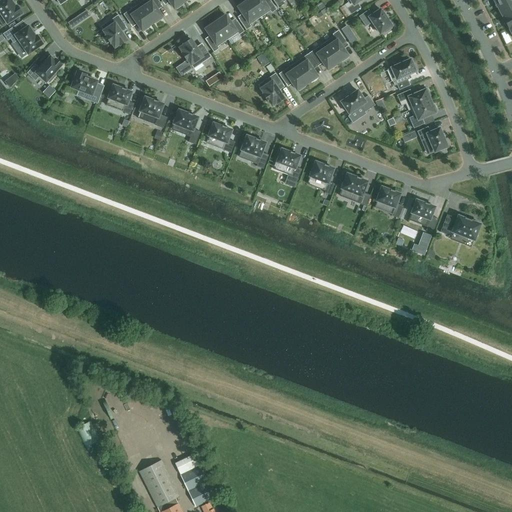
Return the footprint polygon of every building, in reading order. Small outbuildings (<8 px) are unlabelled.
[(0,0),(0,12),(0,14),(0,13),(0,22),(3,27),(22,14),(17,6),(15,7),(10,0),(0,0)] [(158,0),(144,0),(139,4),(152,24),(155,21),(156,23),(162,19),(161,17),(162,17),(156,8),(161,4),(158,0)] [(184,2),(183,0),(161,0),(163,3),(167,0),(168,0),(174,9),(175,8),(176,9),(182,5),(181,4),(184,2)] [(260,18),(248,0),(245,2),(244,1),(238,5),(239,6),(238,7),(244,16),(239,19),(246,30),(251,27),(250,25),(260,18)] [(248,0),(260,18),(270,11),(272,13),(277,9),(270,0),(267,0),(264,2),(262,0),(248,0)] [(284,5),(282,3),(286,0),(273,0),(279,8),(284,5)] [(346,0),(348,2),(344,5),(351,14),(361,8),(357,3),(361,0),(346,0)] [(511,0),(493,0),(498,8),(511,0)] [(511,0),(498,8),(504,19),(511,14),(511,0)] [(131,25),(136,22),(142,31),(143,30),(144,31),(150,27),(149,26),(152,24),(139,4),(123,14),(131,25)] [(369,10),(359,16),(366,27),(372,22),(380,34),(384,31),(385,33),(392,28),(391,26),(392,26),(387,18),(384,14),(381,9),(372,15),(369,10)] [(81,21),(86,28),(95,21),(90,14),(81,21)] [(219,20),(215,22),(227,40),(238,33),(239,35),(244,31),(237,21),(232,24),(226,15),(225,16),(224,14),(218,18),(219,20)] [(118,15),(101,27),(107,36),(106,36),(110,43),(111,43),(115,47),(119,44),(120,45),(127,41),(120,30),(126,26),(118,15)] [(227,40),(215,22),(212,24),(211,23),(205,27),(206,28),(205,29),(211,38),(206,41),(214,52),(219,49),(217,47),(227,40)] [(16,25),(3,34),(8,40),(10,39),(13,43),(18,40),(28,54),(43,44),(37,35),(35,37),(28,26),(21,31),(16,25)] [(338,62),(341,60),(342,62),(348,58),(347,56),(348,55),(342,46),(347,43),(338,30),(333,34),(334,36),(324,43),(338,62)] [(289,41),(296,37),(293,32),(286,37),(289,41)] [(184,45),(180,48),(183,53),(182,53),(187,60),(188,60),(194,69),(211,57),(203,46),(198,50),(191,39),(184,44),(184,45)] [(338,62),(324,43),(309,53),(316,64),(321,60),(327,69),(328,69),(329,70),(335,66),(334,65),(338,62)] [(311,67),(316,64),(309,53),(294,63),(307,83),(311,81),(312,82),(317,78),(316,77),(317,76),(311,67)] [(50,56),(39,68),(35,64),(27,73),(35,81),(39,76),(46,82),(47,81),(49,83),(56,75),(54,74),(62,64),(56,59),(55,60),(50,56)] [(395,66),(387,69),(397,91),(410,85),(408,80),(409,79),(407,75),(418,70),(415,64),(413,64),(411,59),(402,63),(401,61),(395,64),(395,66)] [(307,83),(294,63),(279,74),(286,84),(291,81),(297,90),(298,89),(299,91),(305,87),(304,85),(307,83)] [(76,74),(75,73),(72,79),(74,80),(71,87),(87,93),(85,99),(97,104),(101,92),(94,89),(97,81),(85,77),(86,75),(77,71),(76,74)] [(276,102),(277,103),(284,99),(277,88),(283,84),(275,73),(258,85),(264,94),(263,94),(268,101),(269,101),(272,105),(276,102)] [(111,85),(108,92),(110,93),(108,98),(120,102),(118,108),(125,111),(124,113),(130,115),(134,104),(128,101),(132,92),(113,85),(113,86),(111,85)] [(410,109),(430,101),(428,96),(430,96),(427,89),(412,95),(410,89),(397,95),(401,106),(405,104),(408,111),(410,110),(410,109)] [(342,103),(340,104),(345,111),(347,110),(350,115),(361,107),(365,112),(375,105),(368,95),(363,99),(358,91),(348,97),(347,95),(341,99),(342,101),(341,102),(342,103)] [(142,98),(139,104),(142,105),(140,111),(154,117),(152,122),(156,124),(156,126),(163,129),(167,117),(160,115),(164,104),(145,97),(145,99),(142,98)] [(413,116),(409,118),(413,128),(425,124),(422,118),(437,112),(434,104),(432,105),(430,101),(410,109),(410,110),(413,116)] [(176,110),(173,117),(176,118),(174,124),(188,129),(186,135),(191,137),(189,142),(196,145),(201,132),(195,130),(199,118),(179,110),(178,111),(176,110)] [(128,130),(130,124),(125,122),(122,127),(128,130)] [(210,123),(208,130),(210,131),(209,136),(223,141),(221,147),(225,149),(224,151),(231,153),(235,142),(229,139),(232,130),(214,123),(213,124),(210,123)] [(428,126),(417,131),(421,141),(427,139),(433,153),(448,146),(444,138),(442,134),(440,128),(430,132),(428,126)] [(241,143),(243,144),(241,150),(254,155),(252,162),(257,164),(256,166),(263,169),(268,155),(262,153),(266,143),(259,140),(260,140),(255,139),(247,136),(246,137),(244,136),(241,143)] [(275,167),(274,169),(292,176),(292,178),(297,180),(302,169),(296,167),(300,156),(281,149),(281,150),(279,150),(277,156),(279,157),(276,163),(275,163),(274,166),(275,167)] [(326,189),(324,193),(330,195),(334,184),(329,182),(334,169),(315,161),(314,163),(312,163),(310,170),(312,170),(309,176),(324,182),(321,187),(326,189)] [(367,181),(349,174),(348,176),(346,175),(344,182),(345,183),(343,189),(359,195),(357,201),(361,203),(361,204),(365,206),(370,195),(363,193),(367,181)] [(379,195),(376,201),(388,205),(386,212),(392,214),(391,215),(399,218),(403,206),(397,203),(400,194),(382,187),(381,188),(379,187),(377,194),(379,195)] [(414,200),(411,207),(413,208),(411,213),(425,218),(423,224),(428,225),(426,230),(432,233),(438,219),(431,216),(435,207),(416,200),(416,201),(414,200)] [(444,221),(440,232),(446,235),(448,230),(452,232),(474,240),(480,224),(458,216),(454,225),(450,223),(444,221)] [(104,380),(102,385),(113,389),(115,384),(104,380)] [(78,428),(88,459),(99,456),(89,425),(78,428)] [(185,472),(199,466),(195,457),(181,463),(185,472)] [(160,511),(161,511),(178,504),(175,498),(180,496),(162,460),(139,471),(160,511)] [(199,466),(181,475),(196,506),(214,498),(207,482),(213,479),(207,467),(201,469),(199,466)]
